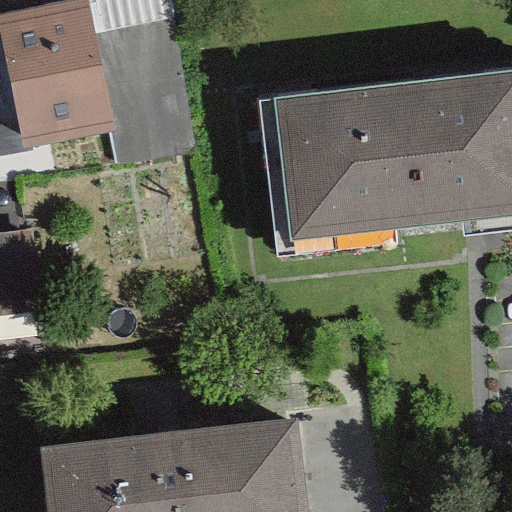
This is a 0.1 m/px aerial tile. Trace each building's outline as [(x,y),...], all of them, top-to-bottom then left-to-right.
[(101,2),(9,22),(39,152),(130,131),(101,2)] [(511,226),(511,77),(279,101),(294,248),(511,226)] [(162,254),(158,204),(107,207),(111,257),(162,254)] [(35,220),(0,223),(0,306),(44,302),(35,220)] [(148,421),(43,433),(51,511),(311,511),(299,403),(148,421)]
